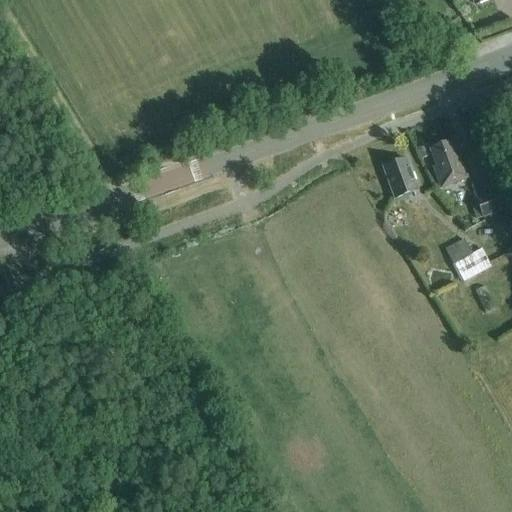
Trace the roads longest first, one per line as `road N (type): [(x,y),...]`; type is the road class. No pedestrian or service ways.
road 1 (tertiary): [(0,239),(511,58)]
road 2 (track): [(0,15),(110,201)]
